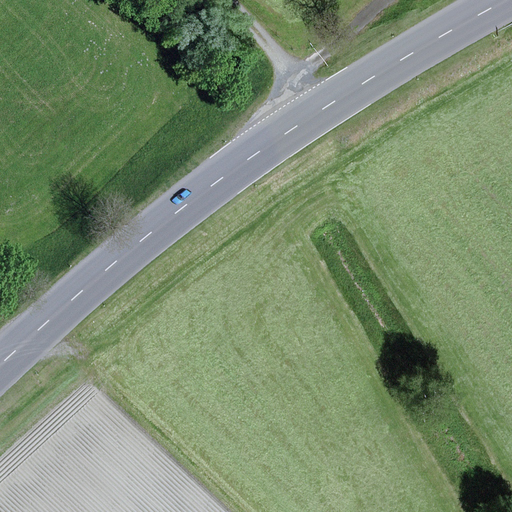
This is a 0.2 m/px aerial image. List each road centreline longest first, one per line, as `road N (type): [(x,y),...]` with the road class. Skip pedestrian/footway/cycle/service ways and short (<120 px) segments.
road 1 (primary): [(0,367),(165,223),(303,122)]
road 2 (primary): [(303,122),(506,0)]
road 3 (unclassified): [(303,122),(292,71),(390,0)]
